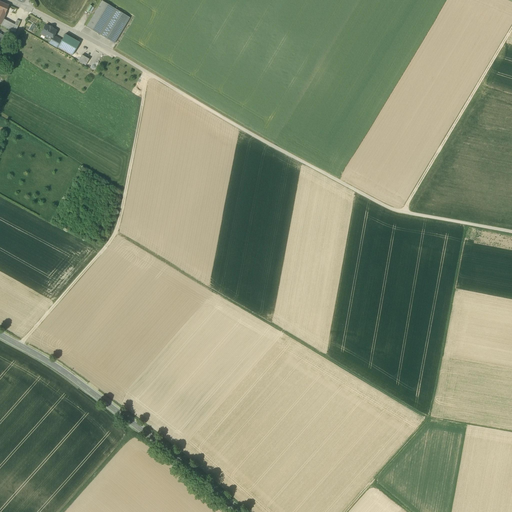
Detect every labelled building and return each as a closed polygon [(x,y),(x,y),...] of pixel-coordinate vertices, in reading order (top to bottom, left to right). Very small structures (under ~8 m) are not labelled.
[(102,1),(86,27),(99,35),(115,9),(102,1)] [(9,6),(0,2),(0,24),(0,25),(3,19),(9,6)] [(99,35),(114,44),(130,18),(115,9),(99,35)] [(14,24),(3,19),(0,25),(15,33),(18,26),(14,24)] [(53,29),(49,26),(49,27),(46,25),(41,34),(51,40),(49,43),(51,44),(55,37),(53,36),(56,31),(53,29)] [(79,43),(65,35),(61,40),(58,47),(72,55),(79,43)] [(61,40),(55,37),(51,44),(57,48),(58,47),(61,40)] [(89,59),(81,55),(78,61),(85,65),(89,59)]
